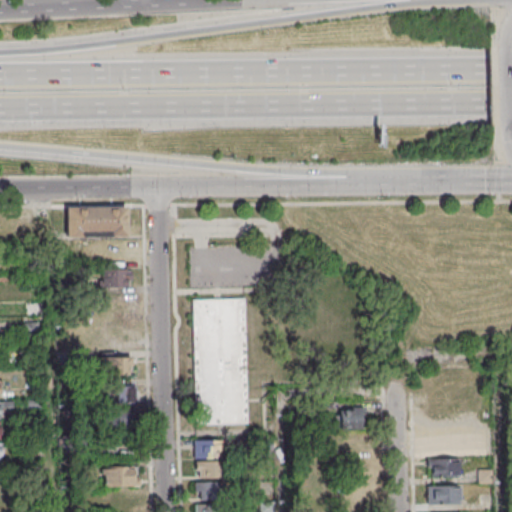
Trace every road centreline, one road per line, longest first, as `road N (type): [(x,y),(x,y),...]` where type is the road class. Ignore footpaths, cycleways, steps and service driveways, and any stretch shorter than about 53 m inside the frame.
road 1 (motorway): [(511,69),(0,79)]
road 2 (motorway): [(0,112),(511,104)]
road 3 (motorway): [(430,0),(0,51)]
road 4 (motorway): [(0,147),(380,183)]
road 5 (secondary): [(0,188),(380,183)]
road 6 (residential): [(168,511),(160,188)]
road 7 (secondary): [(154,2),(0,9)]
road 8 (residential): [(402,511),(399,375)]
road 9 (secondary): [(380,183),(511,180)]
